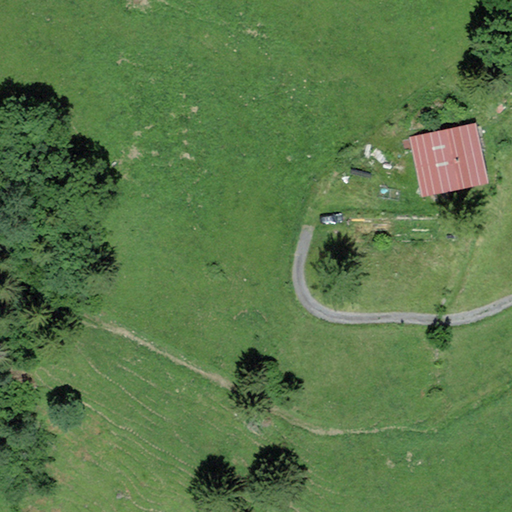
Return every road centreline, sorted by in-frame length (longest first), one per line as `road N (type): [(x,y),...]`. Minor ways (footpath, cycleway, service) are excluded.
road 1 (track): [(511,383),(445,422),(318,429),(91,319),(50,291),(0,235)]
road 2 (track): [(511,297),(449,320),(322,314),(302,290),(297,268),(318,191)]
